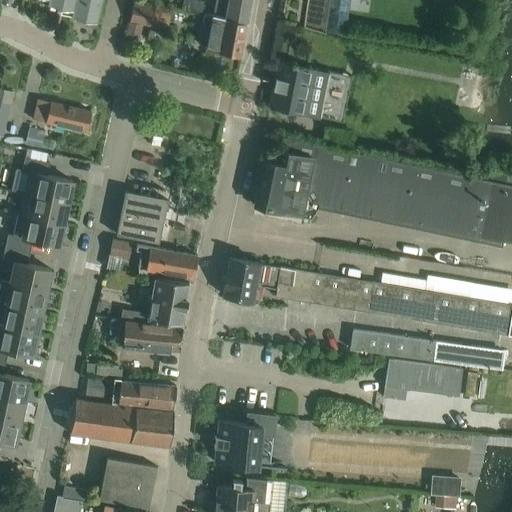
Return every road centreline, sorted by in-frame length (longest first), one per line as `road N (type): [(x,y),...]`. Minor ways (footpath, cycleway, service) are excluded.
road 1 (residential): [(38,511),(132,78)]
road 2 (residential): [(173,511),(205,282),(245,105)]
road 3 (residential): [(132,78),(0,30)]
